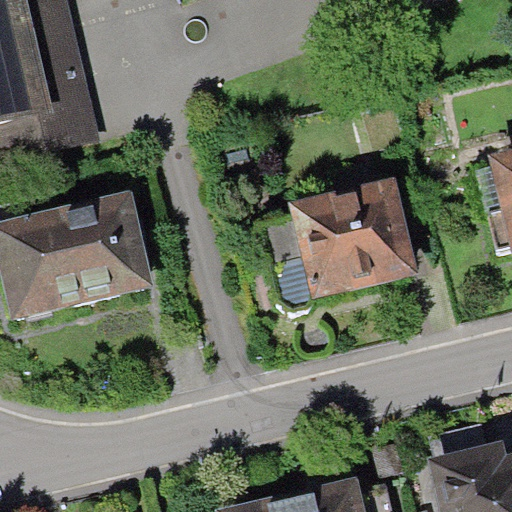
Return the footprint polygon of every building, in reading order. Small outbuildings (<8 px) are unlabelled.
[(0,0),(0,131),(94,110),(69,0),(0,0)] [(488,219),(496,254),(511,250),(511,255),(511,155),(488,161),(502,215),(488,219)] [(288,209),(292,221),(259,229),(279,305),(287,313),(294,316),(308,313),(312,307),(419,279),(394,182),(288,209)] [(3,208),(0,208),(0,257),(14,320),(153,289),(141,236),(132,195),(7,223),(3,208)] [(432,436),(438,459),(488,447),(482,424),(432,436)] [(438,459),(430,461),(441,511),(511,511),(511,459),(508,461),(504,444),(488,447),(438,459)] [(356,484),(225,511),(391,511),(386,488),(359,494),(356,484)]
